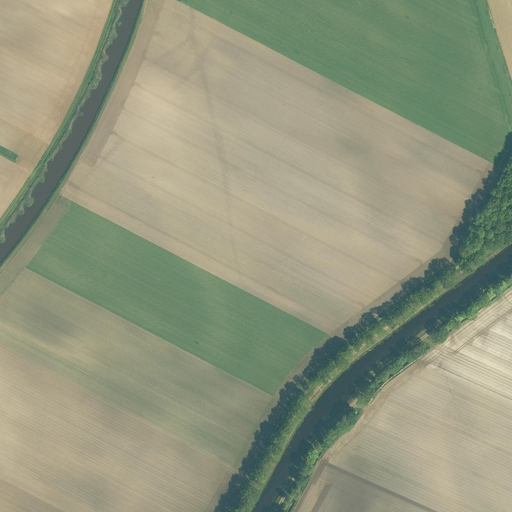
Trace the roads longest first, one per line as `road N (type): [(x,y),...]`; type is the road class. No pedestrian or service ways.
road 1 (track): [(511,233),(315,388),(242,511)]
road 2 (track): [(276,511),(315,444),(371,379),(511,271)]
